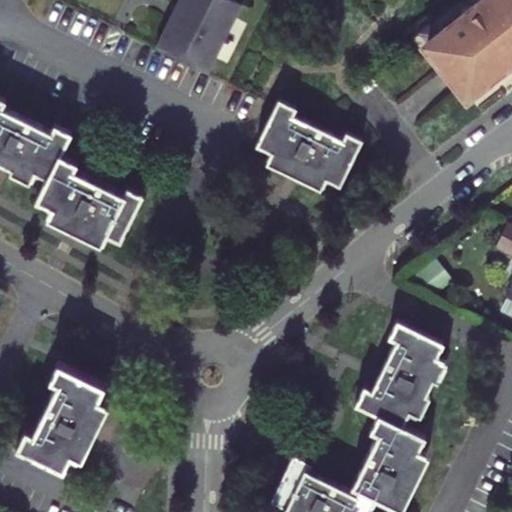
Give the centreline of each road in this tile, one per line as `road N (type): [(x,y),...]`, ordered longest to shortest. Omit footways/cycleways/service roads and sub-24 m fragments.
road 1 (residential): [(210,375),(511,135)]
road 2 (residential): [(0,19),(225,131)]
road 3 (residential): [(0,259),(210,375)]
road 4 (residential): [(203,511),(210,375)]
